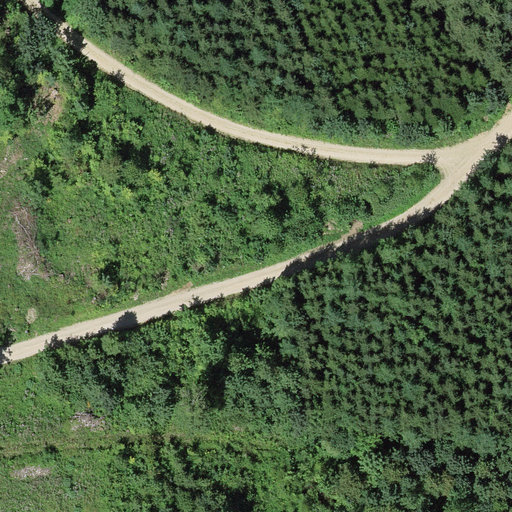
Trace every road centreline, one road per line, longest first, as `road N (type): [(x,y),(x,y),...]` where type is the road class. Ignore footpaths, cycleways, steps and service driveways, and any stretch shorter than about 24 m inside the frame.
road 1 (track): [(0,371),(410,230),(511,126)]
road 2 (track): [(34,0),(83,47),(247,133),(347,160),(482,157)]
